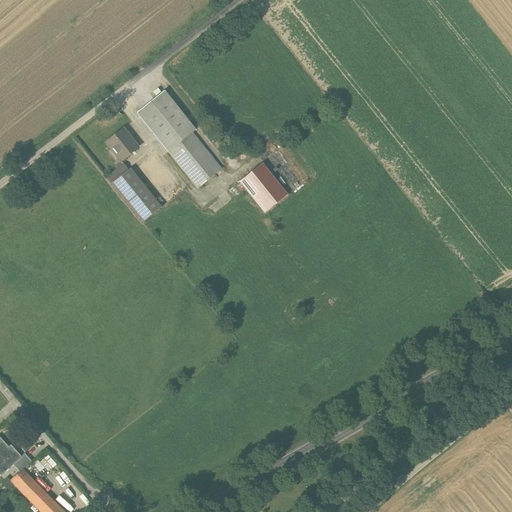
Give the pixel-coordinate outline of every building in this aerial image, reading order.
[(196,131),(164,90),(135,114),(166,155),(191,134),(196,131)] [(122,130),(106,143),(111,150),(113,149),(121,159),(120,160),(120,161),(137,148),(122,130)] [(191,134),(166,155),(194,191),(219,170),(191,134)] [(239,181),(265,212),(287,195),(261,163),(239,181)] [(128,170),(123,164),(106,178),(110,184),(128,170)] [(161,208),(130,169),(111,184),(142,223),(161,208)] [(13,453),(0,438),(0,471),(3,474),(15,463),(21,458),(21,457),(15,451),(13,453)] [(24,454),(21,457),(21,458),(15,463),(22,470),(31,462),(24,454)] [(62,511),(22,470),(11,481),(13,484),(40,511),(62,511)]
